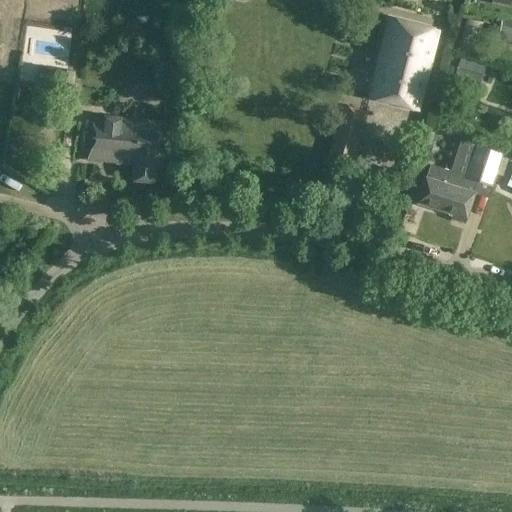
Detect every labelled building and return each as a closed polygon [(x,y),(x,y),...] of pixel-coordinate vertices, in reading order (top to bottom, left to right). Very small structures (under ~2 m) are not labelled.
[(437,30),(391,18),(383,49),(377,70),(374,79),(369,98),(416,110),(437,30)] [(511,21),(501,19),(497,40),(511,43),(511,21)] [(456,73),(464,75),(462,80),(474,83),(479,65),(467,62),(466,66),(459,64),(456,73)] [(166,67),(164,88),(185,90),(186,69),(166,67)] [(75,72),(58,70),(54,106),(71,107),(75,72)] [(343,106),(328,160),(351,166),(366,112),(343,106)] [(158,124),(89,119),(85,160),(134,164),(133,181),(153,183),(158,124)] [(503,154),(474,145),(464,176),(431,165),(426,179),(425,179),(417,203),(466,219),(474,194),(473,193),(476,183),(493,188),(497,175),(502,177),(507,159),(502,157),(503,154)] [(195,166),(184,165),(182,176),(194,178),(195,166)]
